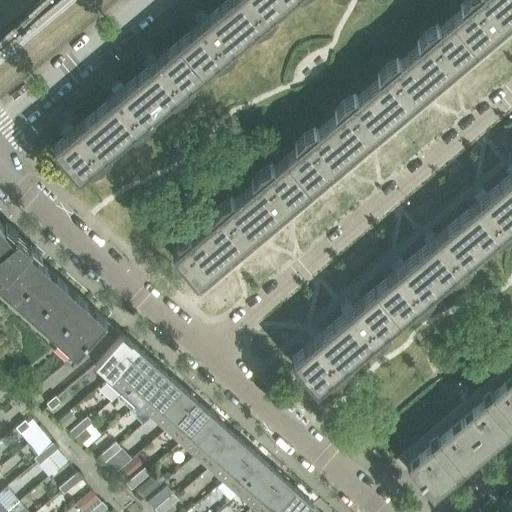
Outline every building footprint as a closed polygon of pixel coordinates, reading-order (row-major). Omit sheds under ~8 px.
[(244,36),(275,10),(286,1),(285,0),(225,0),(219,6),(244,36)] [(507,25),(505,23),(511,16),(511,6),(506,0),(471,0),(450,18),(476,47),(498,29),(500,30),(507,25)] [(203,71),(244,36),(219,6),(207,16),(205,14),(198,20),(199,22),(178,40),(203,71)] [(454,66),(476,47),(450,18),(409,52),(434,83),(447,72),(448,74),(455,68),(454,66)] [(161,106),(191,80),(203,71),(178,40),(155,59),(154,58),(147,64),(148,65),(136,76),(161,106)] [(423,95),(422,93),(434,83),(409,52),(367,87),(393,117),(415,99),(416,100),(423,95)] [(120,140),(152,114),(161,106),(136,76),(123,86),(122,84),(118,87),(115,90),(116,92),(94,110),(120,140)] [(371,135),(393,117),(367,87),(326,122),(351,152),(364,141),(366,143),(373,137),(371,135)] [(78,176),(109,150),(120,140),(94,110),(73,129),(71,127),(64,133),(65,135),(52,146),(78,176)] [(341,164),(339,162),(351,152),(326,122),(285,157),(310,187),(332,168),(334,170),(341,164)] [(288,205),(310,187),(285,157),(243,191),(268,222),(281,211),(282,213),(289,207),(288,205)] [(511,168),(509,170),(511,172),(498,183),(511,199),(511,168)] [(511,222),(511,199),(498,183),(486,193),(485,191),(477,197),(479,199),(457,217),(482,248),(511,222)] [(257,234),(256,232),(268,222),(243,191),(201,227),(226,257),(249,238),(250,240),(257,234)] [(482,248),(457,217),(435,236),(434,234),(427,240),(428,242),(416,252),(441,282),(482,248)] [(0,220),(0,267),(4,271),(27,248),(28,247),(26,244),(24,241),(21,239),(18,237),(14,235),(13,236),(13,235),(12,235),(0,220)] [(226,257),(201,227),(172,252),(197,282),(198,281),(200,283),(207,277),(205,275),(226,257)] [(4,271),(0,275),(0,285),(15,299),(45,264),(37,257),(27,248),(4,271)] [(400,317),(441,282),(416,252),(403,262),(402,261),(395,267),(396,268),(374,287),(400,317)] [(45,264),(15,299),(36,317),(64,282),(45,264)] [(64,282),(36,317),(56,335),(86,301),(64,282)] [(400,317),(374,287),(352,306),(350,304),(343,310),(345,312),(333,322),(358,352),(400,317)] [(86,301),(56,335),(76,353),(106,319),(86,301)] [(358,352),(333,322),(320,332),(319,331),(315,333),(311,337),(313,338),(291,357),(295,362),(290,366),(311,391),(358,352)] [(122,332),(95,362),(110,376),(137,346),(122,332)] [(110,376),(102,383),(116,396),(117,397),(124,389),(151,359),(137,346),(110,376)] [(124,389),(117,397),(130,409),(138,402),(165,371),(151,359),(124,389)] [(511,423),(511,367),(509,363),(456,407),(486,445),(511,423)] [(130,409),(142,423),(152,415),(180,384),(165,371),(138,402),(130,409)] [(180,384),(152,415),(167,428),(194,397),(180,384)] [(51,408),(60,400),(55,394),(46,402),(51,408)] [(194,397),(167,428),(181,440),(208,410),(194,397)] [(486,445),(456,407),(396,458),(404,466),(408,463),(432,491),(486,445)] [(65,426),(76,417),(70,410),(59,420),(65,426)] [(208,410),(181,440),(195,453),(223,423),(208,410)] [(71,433),(89,418),(87,415),(68,430),(71,433)] [(41,432),(33,422),(30,425),(30,424),(24,418),(15,426),(20,432),(21,432),(29,441),(32,439),(40,433),(41,432)] [(91,434),(85,427),(92,421),(89,418),(71,433),(73,436),(74,436),(82,442),(91,434)] [(223,423),(195,453),(209,466),(237,435),(223,423)] [(49,444),(40,433),(32,439),(41,450),(49,444)] [(237,435),(209,466),(223,479),(251,448),(237,435)] [(100,459),(118,443),(115,440),(97,456),(100,459)] [(36,460),(55,444),(52,441),(49,444),(41,450),(33,456),(36,460)] [(102,462),(121,447),(118,443),(100,459),(102,462)] [(39,463),(57,447),(55,444),(36,460),(39,463)] [(251,448),(223,479),(238,492),(265,461),(251,448)] [(125,463),(116,453),(106,461),(115,471),(125,463)] [(123,479),(138,467),(132,459),(117,471),(123,479)] [(265,461),(238,492),(252,505),(280,474),(265,461)] [(131,488),(149,472),(144,466),(125,481),(131,488)] [(61,489),(79,474),(77,470),(58,486),(61,489)] [(63,492),(82,477),(79,474),(61,489),(63,492)] [(144,496),(160,483),(153,474),(136,488),(144,496)] [(280,474),(252,505),(259,511),(271,511),(294,487),(280,474)] [(0,489),(0,511),(3,511),(7,510),(19,499),(6,484),(0,489)] [(166,484),(146,501),(154,507),(157,510),(175,495),(173,491),(166,484)] [(294,487),(271,511),(301,511),(312,503),(294,487)] [(82,510),(98,497),(92,489),(76,502),(82,510)] [(175,495),(157,510),(158,511),(160,511),(178,498),(175,495)] [(7,510),(3,511),(29,511),(19,499),(7,510)] [(92,511),(104,503),(101,500),(86,511),(92,511)] [(99,511),(107,506),(104,503),(92,511),(99,511)] [(320,511),(312,503),(301,511),(320,511)]
